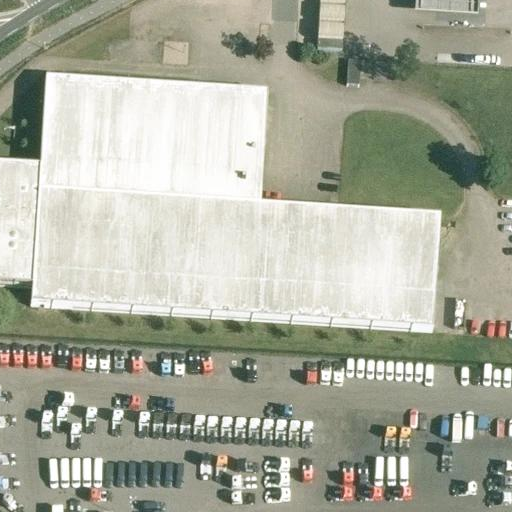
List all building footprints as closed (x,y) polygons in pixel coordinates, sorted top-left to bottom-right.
[(320,0),(318,43),(342,44),(344,0),(320,0)] [(413,0),(412,16),(475,20),(476,0),(413,0)] [(342,44),(318,43),(318,50),(341,51),(342,44)] [(346,87),(358,88),(360,62),(348,62),(346,87)] [(30,308),(431,334),(439,220),(259,209),(266,96),(45,82),(39,169),(0,166),(0,287),(31,289),(30,308)]
